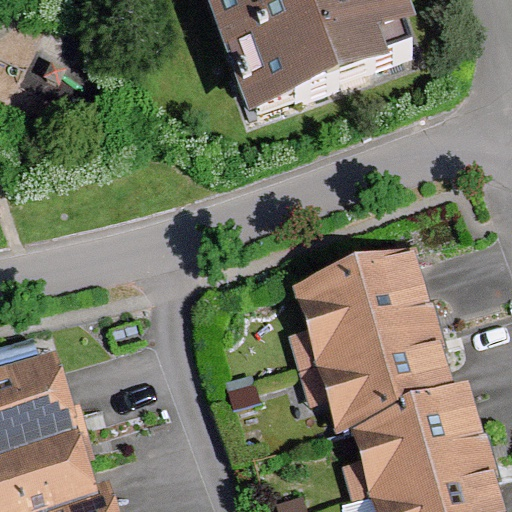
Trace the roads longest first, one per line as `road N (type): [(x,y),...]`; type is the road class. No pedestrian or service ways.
road 1 (residential): [(511,118),(149,249)]
road 2 (residential): [(226,511),(172,355),(149,249)]
road 3 (residential): [(149,249),(0,276)]
